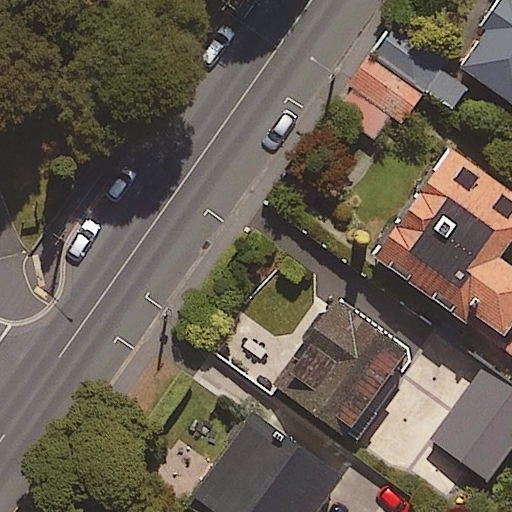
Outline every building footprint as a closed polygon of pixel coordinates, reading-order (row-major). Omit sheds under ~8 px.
[(511,1),(510,5),(502,0),(498,0),(474,36),(479,39),(456,74),(493,99),(479,119),(511,141),(511,1)] [(465,90),(390,36),(375,58),(450,112),(465,90)] [(511,273),(503,267),(511,254),(511,192),(454,151),(369,268),(464,337),(472,327),(511,355),(511,273)] [(403,363),(329,312),(272,393),(346,445),(403,363)] [(511,451),(511,390),(486,371),(429,444),(485,486),(511,451)] [(323,511),(337,495),(248,426),(181,511),(323,511)]
